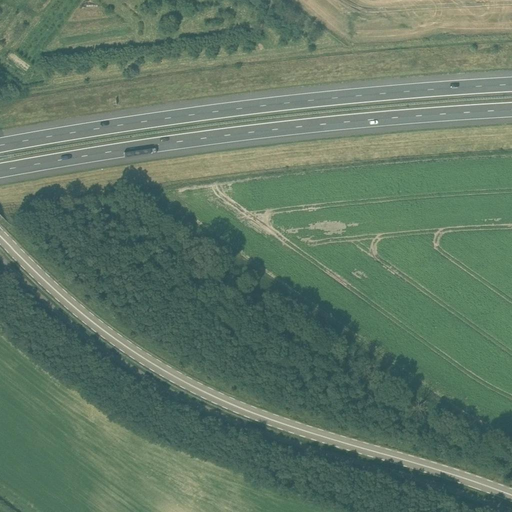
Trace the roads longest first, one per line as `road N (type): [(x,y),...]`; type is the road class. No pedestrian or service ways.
road 1 (tertiary): [(511,500),(289,428),(173,379),(121,344),(0,233)]
road 2 (motorway): [(0,170),(251,131),(511,110)]
road 3 (motorway): [(511,84),(257,105),(0,144)]
